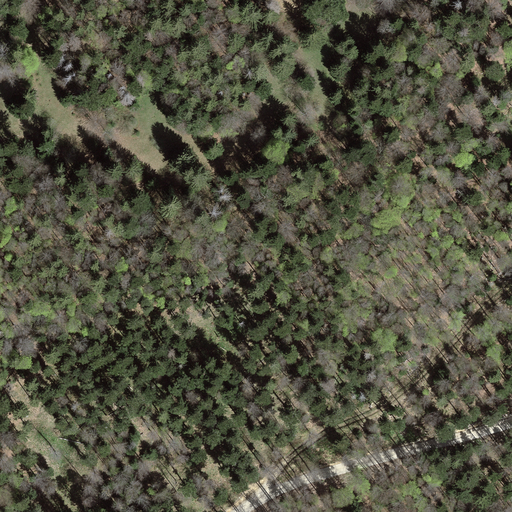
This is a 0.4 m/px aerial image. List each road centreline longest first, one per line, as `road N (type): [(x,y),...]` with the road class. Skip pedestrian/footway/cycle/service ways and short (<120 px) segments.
road 1 (track): [(511,279),(234,511)]
road 2 (track): [(265,487),(511,419)]
